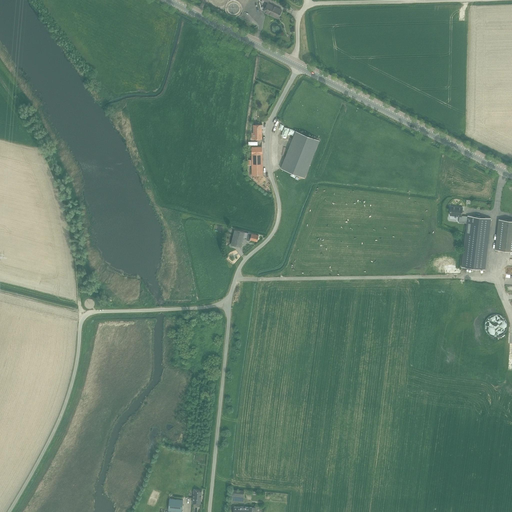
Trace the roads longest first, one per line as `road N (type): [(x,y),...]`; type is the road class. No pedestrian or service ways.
road 1 (unclassified): [(8,511),(68,393),(84,315),(230,305)]
road 2 (unknown): [(499,170),(487,271),(480,275),(234,279)]
road 3 (unclassified): [(230,305),(237,271),(277,223),(269,123),(295,66)]
road 4 (track): [(84,315),(54,169),(0,80)]
road 5 (secondary): [(511,176),(295,66)]
road 6 (unclassified): [(209,511),(230,305)]
road 7 (unclassified): [(295,66),(305,7),(442,0)]
road 8 (secondary): [(295,66),(164,0)]
